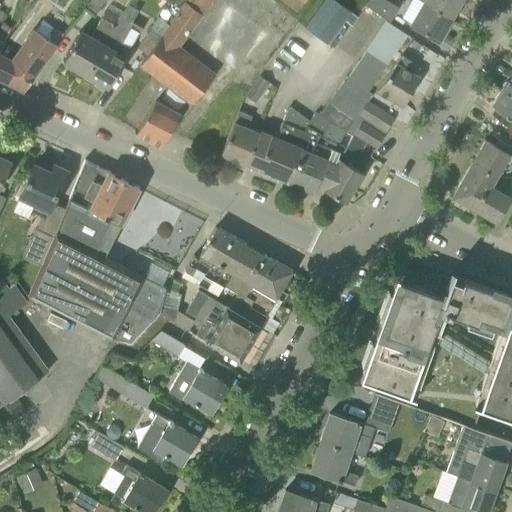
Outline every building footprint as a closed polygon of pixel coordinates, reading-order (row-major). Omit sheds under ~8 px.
[(0,40),(0,39),(10,27),(2,22),(6,16),(0,11),(0,4),(2,0),(0,0),(0,1),(0,44),(2,42),(0,40)] [(105,0),(90,0),(85,8),(94,15),(105,0)] [(166,84),(155,99),(153,99),(134,131),(158,145),(178,113),(182,115),(192,103),(191,102),(212,74),(176,48),(211,0),(187,0),(161,35),(147,55),(139,65),(166,84)] [(279,0),(296,13),(306,0),(279,0)] [(319,0),(300,25),(313,35),(341,0),(319,0)] [(398,7),(385,0),(369,0),(366,5),(390,22),(398,7)] [(449,19),(459,0),(414,0),(422,4),(449,19)] [(436,41),(449,19),(422,4),(410,25),(436,41)] [(141,27),(131,22),(138,11),(128,5),(119,16),(112,25),(83,75),(106,87),(123,57),(124,58),(129,50),(141,27)] [(107,8),(101,19),(100,18),(89,38),(78,32),(61,62),(83,75),(112,25),(119,16),(107,8)] [(357,17),(351,13),(345,21),(351,25),(357,17)] [(54,45),(62,33),(42,19),(34,30),(12,61),(0,55),(0,78),(23,90),(54,45)] [(147,55),(161,35),(152,28),(137,48),(147,55)] [(421,44),(412,40),(409,46),(417,50),(421,44)] [(244,164),(255,169),(287,182),(301,148),(309,153),(321,135),(329,123),(345,132),(365,104),(372,94),(368,91),(386,65),(365,51),(321,112),(320,111),(318,114),(315,112),(309,121),(292,109),(287,110),(282,121),(275,137),(259,130),(258,133),(244,164)] [(401,56),(375,91),(400,105),(415,78),(405,73),(412,62),(401,56)] [(245,95),(255,103),(269,83),(259,76),(245,95)] [(511,86),(506,83),(490,105),(511,121),(511,86)] [(364,124),(384,136),(393,120),(365,104),(345,132),(354,136),(355,135),(359,124),(364,124)] [(232,123),(219,153),(244,164),(258,133),(246,129),(251,116),(238,111),(233,123),(232,123)] [(301,148),(287,182),(315,193),(322,169),(331,173),(343,156),(347,149),(354,137),(354,136),(345,132),(329,123),(321,135),(309,153),(301,148)] [(354,136),(354,137),(355,135),(378,148),(384,136),(364,124),(359,124),(355,135),(354,136)] [(467,168),(490,181),(505,154),(482,140),(467,168)] [(344,155),(347,149),(343,156),(331,173),(322,169),(315,193),(316,192),(322,195),(324,190),(346,202),(366,168),(344,155)] [(139,187),(85,161),(75,184),(87,189),(79,205),(120,225),(139,187)] [(30,211),(43,217),(51,200),(64,170),(52,164),(49,172),(32,164),(18,197),(32,203),(30,211)] [(452,196),(473,208),(486,186),(487,187),(490,181),(467,168),(452,196)] [(177,310),(177,309),(161,305),(165,288),(104,257),(120,225),(79,205),(87,189),(75,184),(66,206),(53,237),(39,266),(27,296),(112,340),(131,345),(159,312),(174,322),(177,310)] [(486,186),(473,208),(494,221),(507,198),(487,187),(486,186)] [(194,285),(200,273),(223,286),(247,244),(215,226),(197,257),(192,254),(184,269),(186,270),(181,278),(194,285)] [(53,237),(35,229),(21,258),(39,266),(53,237)] [(223,286),(217,296),(224,285),(237,292),(228,308),(258,325),(265,314),(276,294),(277,295),(291,269),(247,244),(223,286)] [(413,390),(439,314),(440,312),(450,315),(450,313),(478,322),(484,304),(507,312),(511,296),(460,278),(460,280),(439,272),(432,292),(394,279),(364,375),(419,393),(419,392),(413,390)] [(0,404),(36,379),(47,371),(6,315),(25,301),(13,285),(7,290),(1,282),(0,282),(0,404)] [(194,320),(208,296),(198,290),(184,314),(181,312),(177,310),(194,320)] [(204,340),(216,346),(238,359),(258,325),(228,308),(208,296),(194,320),(201,325),(195,335),(204,340)] [(185,329),(188,330),(194,320),(177,310),(174,322),(185,329)] [(511,315),(480,407),(474,405),(473,406),(511,419),(511,315)] [(184,344),(160,330),(150,341),(177,356),(184,344)] [(114,367),(118,365),(119,360),(115,357),(110,359),(110,364),(114,367)] [(182,399),(184,397),(210,412),(225,385),(202,372),(203,370),(198,367),(197,368),(186,362),(169,392),(182,399)] [(145,408),(153,395),(101,365),(94,378),(145,408)] [(374,394),(363,424),(377,428),(389,432),(399,403),(374,394)] [(14,417),(25,410),(16,398),(6,405),(14,417)] [(179,462),(195,436),(171,422),(172,420),(169,418),(167,420),(155,413),(150,421),(153,423),(149,429),(159,435),(152,447),(179,462)] [(319,442),(348,452),(349,451),(367,457),(377,428),(363,424),(359,422),(359,420),(354,418),(352,421),(329,413),(319,442)] [(436,433),(441,420),(430,415),(424,428),(436,433)] [(112,439),(118,438),(120,433),(119,428),(114,425),(109,427),(106,431),(108,437),(112,439)] [(456,476),(493,490),(503,462),(481,454),(487,435),(462,426),(457,440),(468,444),(456,476)] [(115,460),(123,447),(98,433),(91,446),(115,460)] [(0,444),(4,442),(7,446),(9,445),(10,445),(14,442),(8,434),(2,438),(0,435),(0,444)] [(348,452),(319,442),(310,470),(335,478),(335,481),(340,483),(341,481),(353,485),(357,476),(342,471),(348,452)] [(113,492),(123,498),(122,499),(144,511),(150,511),(165,488),(141,474),(142,472),(138,469),(137,471),(125,464),(121,473),(124,475),(113,492)] [(15,478),(21,491),(43,482),(37,469),(15,478)] [(484,511),(493,490),(456,476),(447,503),(469,511),(484,511)] [(95,511),(101,503),(78,490),(70,503),(69,505),(73,511),(95,511)] [(276,511),(325,511),(328,505),(314,500),(315,499),(310,497),(309,498),(284,490),(276,511)] [(432,511),(433,511),(435,511),(439,511),(443,502),(423,495),(419,507),(432,511)] [(432,511),(419,507),(390,497),(382,511),(432,511)] [(352,511),(380,511),(382,508),(356,500),(351,511),(352,511)]
